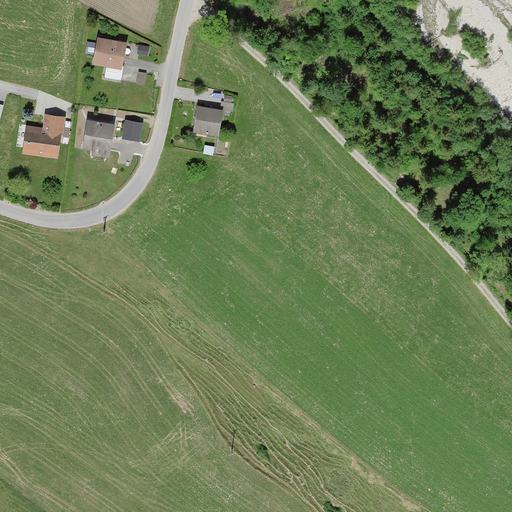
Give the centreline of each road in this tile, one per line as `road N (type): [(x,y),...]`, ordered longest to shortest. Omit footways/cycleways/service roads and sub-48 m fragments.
road 1 (track): [(186,4),(206,10),(289,85),(511,328)]
road 2 (unclassified): [(0,207),(75,221),(111,212),(132,193),(155,151),(187,0)]
